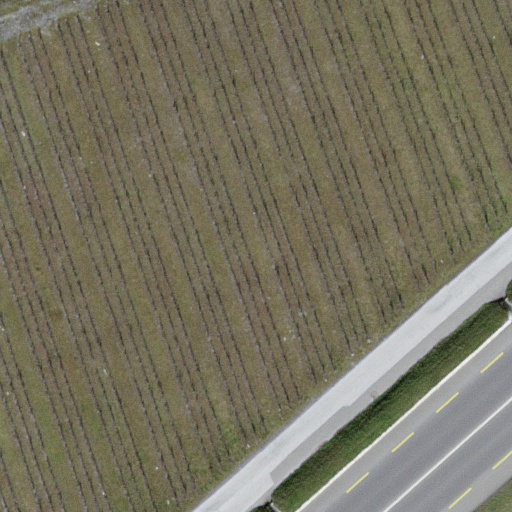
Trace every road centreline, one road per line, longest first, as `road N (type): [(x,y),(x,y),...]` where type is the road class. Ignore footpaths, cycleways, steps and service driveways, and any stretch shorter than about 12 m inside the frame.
road 1 (unclassified): [(511,245),(216,511)]
road 2 (primary): [(511,392),(377,511)]
